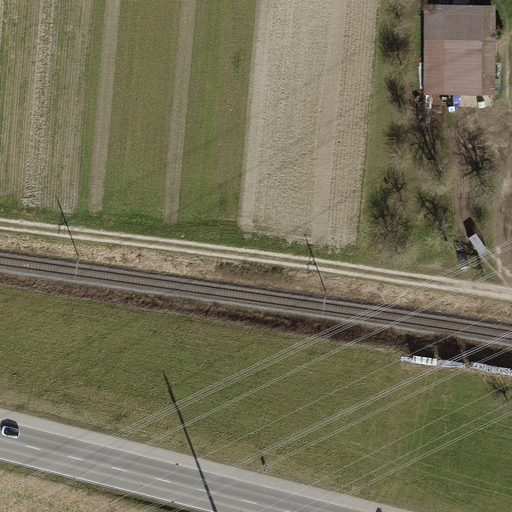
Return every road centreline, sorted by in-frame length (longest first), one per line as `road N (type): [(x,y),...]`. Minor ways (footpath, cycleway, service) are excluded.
road 1 (track): [(511,293),(0,221)]
road 2 (primary): [(0,441),(288,511)]
